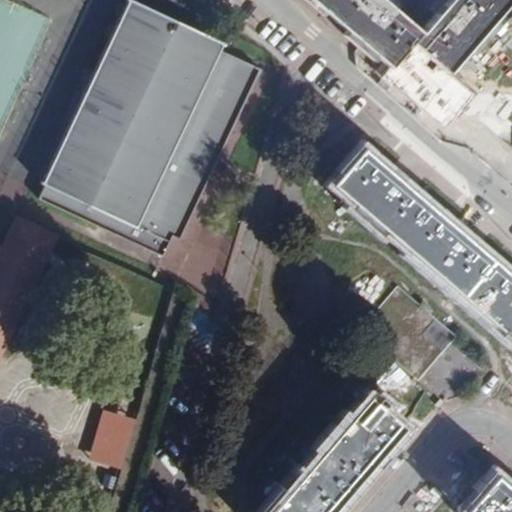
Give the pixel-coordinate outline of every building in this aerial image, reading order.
[(221,52),(225,44),(131,0),(128,0),(42,184),(46,186),(39,199),(162,257),(172,237),(180,240),(260,70),(221,52)] [(310,0),(389,67),(411,42),(446,72),(508,0),(445,0),(441,5),(432,15),(419,30),(393,8),(384,0),(310,0)] [(400,181),(390,172),(362,147),(331,183),(511,338),(511,275),(464,235),(454,227),(400,181)] [(15,217),(0,210),(0,511),(107,511),(120,469),(134,422),(174,285),(56,235),(15,217)] [(418,305),(397,286),(360,329),(416,379),(454,336),(430,315),(433,311),(423,301),(418,305)] [(329,511),(371,464),(381,453),(403,426),(367,394),(266,511),(329,511)] [(511,511),(511,489),(495,475),(463,511),(511,511)]
